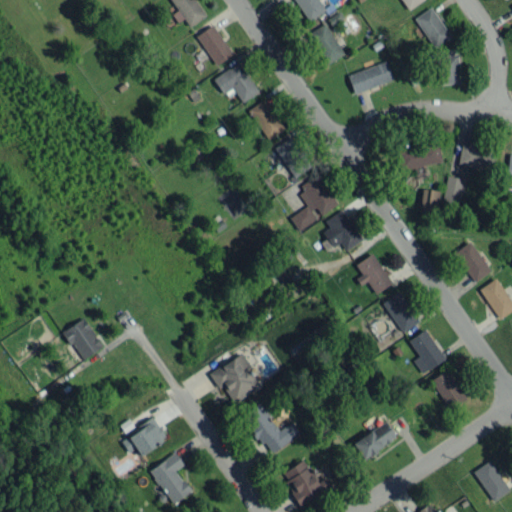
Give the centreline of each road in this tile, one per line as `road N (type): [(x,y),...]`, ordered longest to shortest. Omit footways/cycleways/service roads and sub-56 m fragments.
road 1 (residential): [(234,0),(511,393)]
road 2 (residential): [(124,320),(261,511)]
road 3 (residential): [(511,404),(354,511)]
road 4 (residential): [(511,119),(402,115),(338,147)]
road 5 (residential): [(494,116),(494,46),(467,0)]
